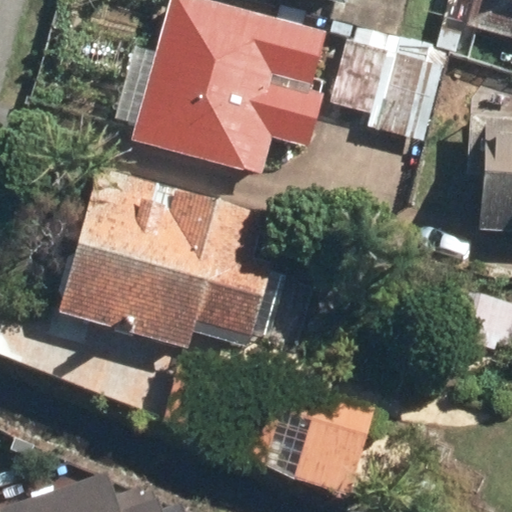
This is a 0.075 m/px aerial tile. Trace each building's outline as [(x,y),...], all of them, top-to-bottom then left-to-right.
[(323,36),(190,0),(165,0),(126,143),(257,178),(267,141),(304,151),(319,95),(307,92),(323,36)] [(345,0),(302,0),(343,11),(345,0)] [(511,0),(468,0),(460,30),(511,44),(511,0)] [(439,67),(340,40),(323,106),(363,116),(360,128),(419,144),(439,67)] [(460,179),(478,180),(476,233),(511,234),(511,118),(463,116),(460,179)] [(267,218),(93,170),(47,337),(84,347),(90,325),(185,351),(192,324),(250,340),(271,262),(255,258),(267,218)] [(511,305),(447,290),(436,337),(511,354),(511,305)] [(370,407),(177,356),(159,422),(345,500),(370,407)] [(181,511),(179,506),(162,511),(159,501),(124,511),(119,511),(107,472),(0,505),(0,511),(181,511)]
